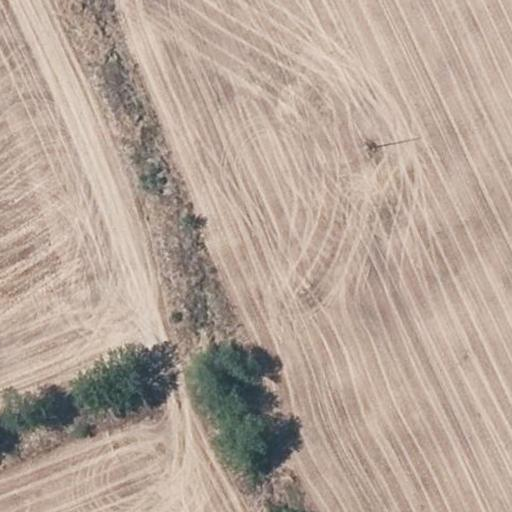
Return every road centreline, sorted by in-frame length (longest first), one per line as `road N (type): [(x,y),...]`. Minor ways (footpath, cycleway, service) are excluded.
road 1 (track): [(224,356),(182,216),(95,0)]
road 2 (track): [(0,447),(224,356)]
road 3 (track): [(283,511),(224,356)]
